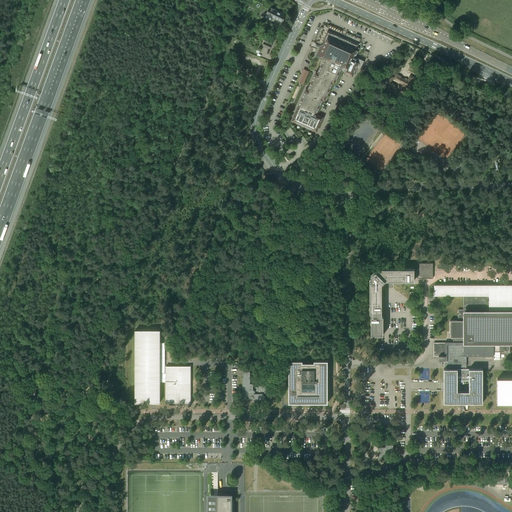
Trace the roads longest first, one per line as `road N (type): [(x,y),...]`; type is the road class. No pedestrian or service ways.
road 1 (unclassified): [(346,416),(141,422),(123,437),(78,511)]
road 2 (motorway): [(0,227),(83,0)]
road 3 (unclassified): [(346,416),(347,189)]
road 4 (unclassified): [(347,189),(293,186),(259,143),(256,116),(288,41)]
road 5 (primary): [(331,0),(511,81)]
road 6 (motorway): [(64,0),(0,177)]
road 7 (unclassified): [(511,184),(347,189)]
road 8 (primary): [(511,71),(366,0)]
